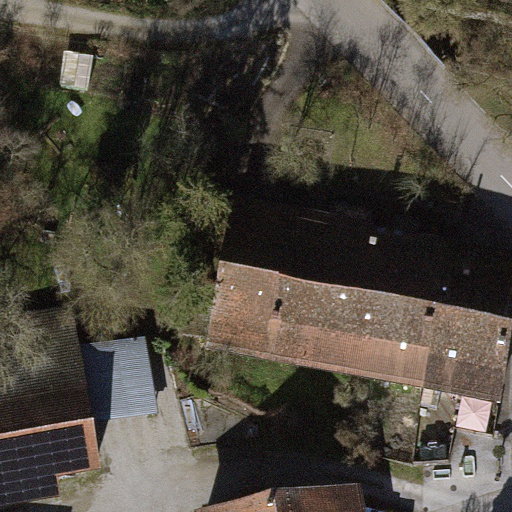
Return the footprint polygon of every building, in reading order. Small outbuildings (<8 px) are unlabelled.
[(129,174),(101,170),(96,201),(127,204),(129,174)] [(174,185),(157,182),(152,202),(170,205),(174,185)] [(183,333),(427,380),(450,259),(206,213),(183,333)] [(501,395),(511,333),(511,270),(450,259),(427,380),(501,395)] [(98,464),(71,322),(0,333),(0,511),(62,500),(57,473),(98,464)] [(91,345),(101,425),(163,417),(153,338),(91,345)]
